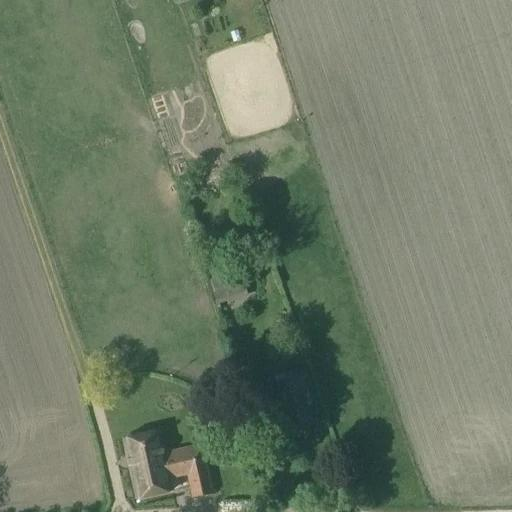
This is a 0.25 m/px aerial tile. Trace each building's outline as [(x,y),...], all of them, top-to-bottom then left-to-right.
[(224,231),(232,256),(262,247),(251,215),(242,218),(244,224),(224,231)] [(208,279),(217,307),(247,297),(240,269),(208,279)] [(284,427),(286,426),(311,419),(305,396),(308,395),(303,376),(271,385),(275,401),(279,400),(283,414),(266,419),(278,461),(292,457),(284,427)] [(187,474),(181,449),(164,453),(159,431),(124,439),(137,498),(172,490),(169,478),(187,474)] [(181,449),(187,474),(192,497),(212,493),(202,445),(181,449)]
